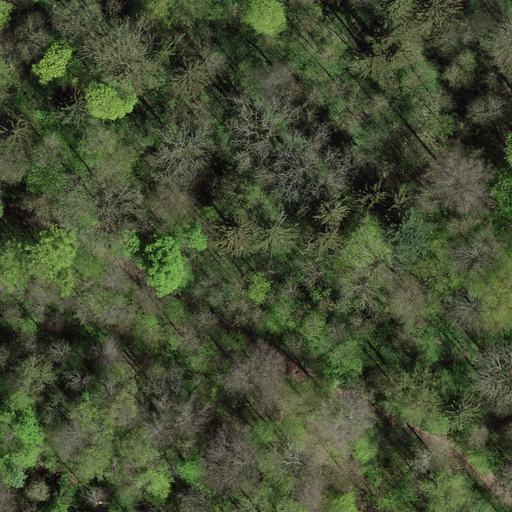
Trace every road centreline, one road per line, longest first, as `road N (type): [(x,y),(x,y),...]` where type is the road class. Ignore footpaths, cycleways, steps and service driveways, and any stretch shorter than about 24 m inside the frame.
road 1 (track): [(0,200),(433,439),(511,495)]
road 2 (track): [(312,378),(363,511)]
